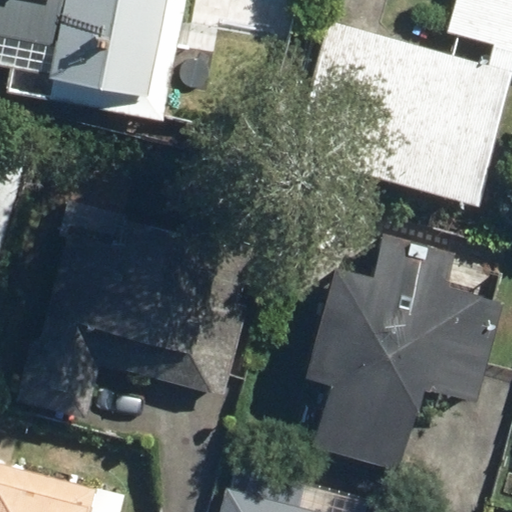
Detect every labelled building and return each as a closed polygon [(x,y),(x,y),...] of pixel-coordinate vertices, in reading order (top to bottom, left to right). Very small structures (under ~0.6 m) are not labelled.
[(0,0),(0,64),(53,74),(49,97),(162,118),(184,0),(0,0)] [(511,0),(453,0),(445,30),(494,44),(489,62),(335,20),(298,151),(477,201),(511,76),(511,0)] [(35,133),(0,123),(0,258),(0,259),(35,133)] [(358,269),(333,263),(305,374),(331,380),(315,445),(399,465),(418,385),(475,398),(509,248),(372,212),(358,269)] [(205,237),(123,215),(117,237),(64,222),(15,398),(85,417),(101,361),(223,395),(224,391),(247,306),(235,303),(251,244),(207,232),(205,237)] [(0,511),(121,511),(126,495),(0,460),(0,511)] [(233,465),(219,511),(328,511),(306,506),(312,486),(233,465)]
